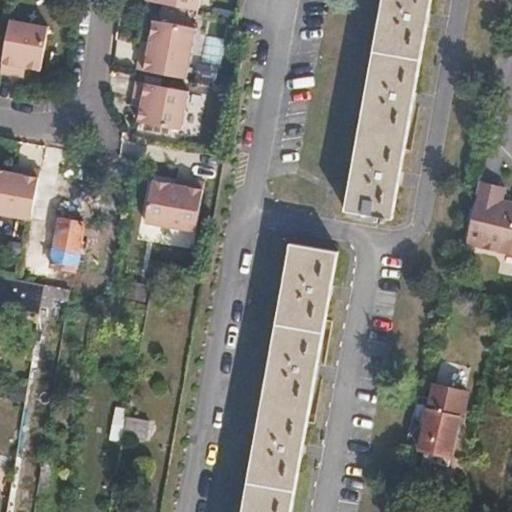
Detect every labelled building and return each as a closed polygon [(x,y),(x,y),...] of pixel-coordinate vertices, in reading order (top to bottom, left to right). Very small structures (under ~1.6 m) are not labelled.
[(145,0),(145,2),(199,13),(201,0),(145,0)] [(431,0),(384,0),(347,210),(377,215),(376,221),(386,223),(387,217),(391,218),(431,0)] [(9,21),(0,70),(0,72),(14,75),(15,66),(40,70),(47,28),(9,21)] [(137,70),(188,80),(197,29),(153,21),(147,55),(140,54),(137,70)] [(222,64),(224,38),(205,37),(203,62),(222,64)] [(138,123),(182,131),(190,93),(136,83),(134,97),(143,99),(138,123)] [(39,171),(22,167),(21,174),(0,170),(0,213),(29,220),(39,171)] [(511,257),(511,204),(498,202),(501,189),(483,185),(467,247),(511,257)] [(145,236),(195,245),(204,195),(188,193),(186,200),(152,193),(145,236)] [(51,266),(76,271),(85,225),(60,220),(51,266)] [(291,511),(338,253),(291,244),(244,511),(291,511)] [(0,276),(0,306),(40,313),(44,296),(46,286),(0,276)] [(70,291),(46,286),(44,296),(69,300),(70,291)] [(417,398),(406,446),(452,456),(465,394),(435,387),(432,401),(417,398)] [(128,417),(130,409),(118,407),(113,437),(124,440),(125,434),(128,417)] [(151,421),(128,417),(125,434),(148,439),(151,421)] [(61,464),(43,460),(39,484),(57,487),(61,464)]
